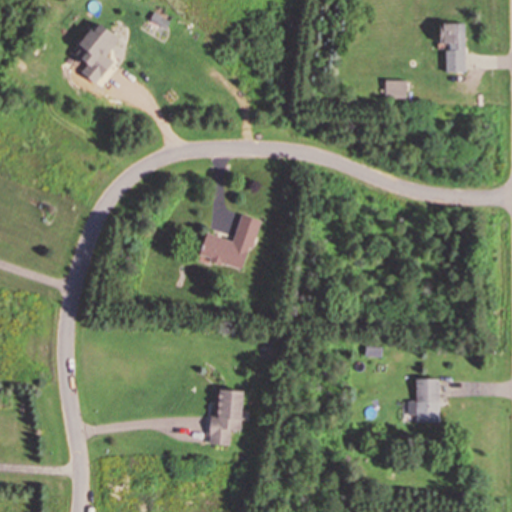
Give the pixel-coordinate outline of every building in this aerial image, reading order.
[(463,23),(438,23),(438,43),(444,43),(444,71),(463,71),(463,23)] [(257,218),(239,214),(233,239),(203,232),(197,258),(245,269),(257,218)] [(382,355),(382,346),(366,346),(366,355),(382,355)] [(438,378),(414,378),(414,422),(438,422),(438,378)] [(229,444),(229,429),(240,429),(241,390),(210,389),(209,444),(229,444)]
